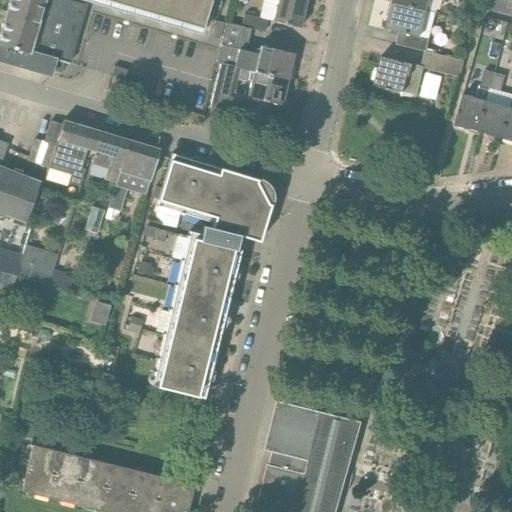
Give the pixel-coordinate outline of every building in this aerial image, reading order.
[(8,0),(0,30),(0,61),(50,77),(54,61),(68,65),(86,5),(84,4),(83,5),(66,0),(8,0)] [(79,0),(200,35),(210,0),(79,0)] [(303,0),(277,0),(272,22),(300,29),(306,1),(303,0)] [(395,0),(394,4),(427,12),(429,0),(395,0)] [(479,9),(487,11),(489,0),(476,0),(475,7),(479,9)] [(489,0),(487,11),(499,14),(502,0),(489,0)] [(511,0),(502,0),(499,14),(510,17),(511,9),(511,0)] [(424,53),(426,53),(429,40),(420,38),(427,12),(394,4),(388,30),(399,33),(396,45),(424,53)] [(241,27),(250,29),(264,33),(267,21),(244,15),(241,27)] [(293,54),(260,46),(258,54),(244,51),(250,29),(241,27),(226,23),(216,64),(220,65),(287,80),(293,54)] [(426,53),(424,53),(421,67),(381,58),(374,86),(416,96),(423,69),(459,78),(464,62),(426,53)] [(210,109),(223,112),(267,123),(272,104),(280,106),(287,80),(220,65),(210,109)] [(480,87),(491,89),(495,74),(484,71),(480,87)] [(495,74),(491,89),(501,92),(505,77),(495,74)] [(491,89),(480,87),(477,99),(463,95),(455,126),(471,131),(471,130),(479,132),(491,89)] [(511,95),(505,93),(501,92),(491,89),(479,132),(487,134),(486,135),(502,139),(511,103),(511,95)] [(511,103),(502,139),(511,142),(511,103)] [(62,125),(48,169),(68,175),(65,183),(76,186),(87,150),(94,152),(100,133),(63,121),(62,125)] [(48,169),(62,125),(51,122),(44,143),(34,140),(29,158),(28,162),(48,169)] [(105,181),(115,184),(128,141),(100,133),(94,152),(95,153),(92,164),(108,169),(105,181)] [(0,215),(25,224),(40,182),(0,166),(8,145),(0,141),(0,215)] [(116,226),(129,184),(147,189),(159,150),(128,141),(115,184),(104,222),(116,226)] [(222,324),(228,298),(234,275),(239,251),(235,250),(236,243),(238,237),(259,242),(270,205),(271,200),(271,195),(269,190),(266,186),(262,182),(257,180),(230,172),(202,163),(172,154),(159,199),(188,208),(215,216),(212,227),(203,225),(201,233),(199,240),(193,238),(187,262),(182,285),(175,311),(169,336),(163,361),(157,387),(203,399),(209,374),(215,349),(222,324)] [(50,286),(54,270),(58,257),(25,247),(23,255),(17,277),(50,286)] [(0,272),(15,276),(17,277),(23,255),(0,248),(0,272)] [(81,295),(85,283),(62,276),(63,272),(54,270),(50,286),(81,295)] [(0,286),(12,290),(15,276),(0,272),(0,286)] [(267,465),(257,507),(275,511),(335,511),(358,422),(277,402),(265,451),(272,453),(269,465),(267,465)] [(23,490),(137,511),(188,511),(196,474),(32,442),(23,490)]
